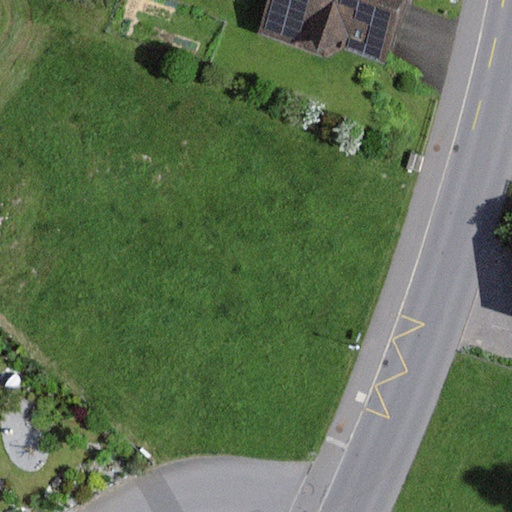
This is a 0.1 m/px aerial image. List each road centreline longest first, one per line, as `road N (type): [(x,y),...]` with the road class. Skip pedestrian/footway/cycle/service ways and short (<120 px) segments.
road 1 (tertiary): [(357,511),(441,328),(511,73)]
road 2 (residential): [(292,511),(218,486),(150,496),(129,511)]
